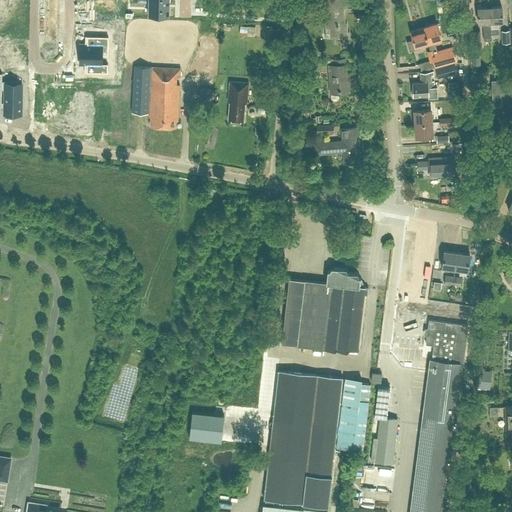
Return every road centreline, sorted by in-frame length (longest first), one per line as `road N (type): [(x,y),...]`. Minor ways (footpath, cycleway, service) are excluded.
road 1 (residential): [(270,184),(0,136)]
road 2 (residential): [(396,208),(385,0)]
road 3 (residential): [(270,184),(290,0)]
road 4 (residential): [(67,0),(67,67),(33,59),(35,0)]
road 5 (unknown): [(382,356),(397,379),(406,440),(401,511)]
road 6 (residential): [(396,208),(270,184)]
road 7 (residential): [(511,239),(396,208)]
